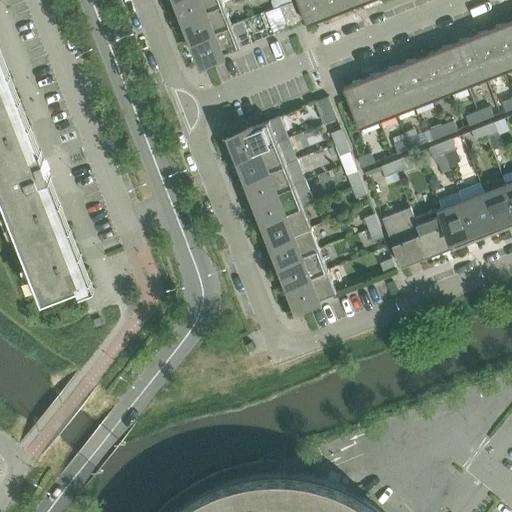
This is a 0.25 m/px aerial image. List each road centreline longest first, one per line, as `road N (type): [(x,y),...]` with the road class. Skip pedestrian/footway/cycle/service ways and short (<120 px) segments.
road 1 (tertiary): [(45,511),(196,316),(196,261),(173,202)]
road 2 (residential): [(186,107),(465,0)]
road 3 (residential): [(290,337),(268,315),(186,107)]
road 4 (residential): [(290,337),(309,337),(511,260)]
road 5 (residential): [(129,218),(41,0)]
road 6 (tertiary): [(173,202),(89,0)]
